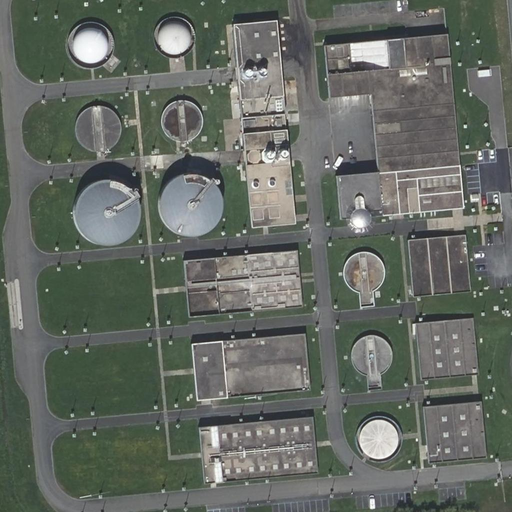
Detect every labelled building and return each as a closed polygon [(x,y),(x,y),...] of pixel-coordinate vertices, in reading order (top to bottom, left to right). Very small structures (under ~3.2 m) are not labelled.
[(162,21),(158,25),(155,30),(154,36),(155,42),(157,47),(160,52),(165,55),(170,57),(176,58),(182,57),(187,54),(191,50),(194,45),(195,39),(194,33),(192,28),(189,23),(184,20),(179,18),(173,17),(167,18),(162,21)] [(232,24),(251,227),(294,224),(276,20),(232,24)] [(104,26),(98,23),(90,22),(83,23),(77,26),(72,31),(68,37),(67,44),(68,52),(71,58),(77,63),(83,67),(90,68),(97,67),(104,64),(109,59),(112,52),(114,45),(112,38),(109,31),(104,26)] [(463,208),(447,33),(324,45),(328,96),(370,94),(377,172),(336,175),(339,220),(463,208)] [(165,132),(169,137),(175,140),(182,141),(185,141),(189,140),(194,137),(198,133),(201,129),(202,123),(202,117),(200,111),(196,107),(192,103),(189,102),(185,101),(180,101),(177,101),(173,102),(169,105),(167,107),(163,113),(162,116),(161,121),(162,126),(165,132)] [(85,109),(79,114),(76,121),(75,128),(76,135),(79,141),(84,147),(91,150),(98,151),(105,150),(111,147),(117,142),(120,136),(121,128),(120,121),(117,115),(112,109),(105,106),(98,105),(91,106),(85,109)] [(212,227),(217,222),(220,216),(222,208),(222,202),(221,194),(218,188),(213,182),(207,178),(201,175),(194,173),(187,173),(180,174),(174,177),(168,182),(164,187),(160,193),(159,200),(159,207),(159,208),(160,214),(163,221),(167,226),(173,231),(179,234),(186,236),(193,236),(200,235),(206,232),(212,227)] [(87,185),(79,192),(74,201),(73,211),(74,222),(79,231),(86,238),(95,243),(105,245),(116,243),(125,239),(132,231),(137,222),(139,212),(137,202),(132,192),(125,185),(116,181),(106,179),(96,180),(87,185)] [(412,296),(470,291),(465,234),(407,239),(412,296)] [(297,250),(183,261),(188,316),(302,307),(297,250)] [(342,273),(343,278),(345,283),(349,288),(353,291),(358,293),(359,308),(374,307),(372,292),(377,289),(381,285),(384,281),(385,275),(385,270),(384,264),(381,259),(377,255),(373,252),(368,251),(362,250),(357,251),(352,254),(348,257),(344,262),(343,267),(342,273)] [(478,374),(473,317),(415,322),(420,379),(478,374)] [(305,333),(191,343),(196,400),(310,389),(305,333)] [(366,375),(367,390),(382,388),(380,374),(384,371),(386,370),(388,367),(390,365),(391,362),(392,359),(392,357),(392,354),(392,351),(391,348),(390,347),(389,344),(387,342),(385,340),(383,338),(381,336),(378,335),(375,335),(372,334),(369,334),(367,335),(364,336),(361,337),(359,339),(357,340),(355,343),(353,345),(352,348),(351,350),(351,353),(351,356),(351,359),(352,362),(353,364),(355,367),(356,369),(358,371),(361,373),(363,374),(366,375)] [(428,463),(486,457),(481,400),(423,406),(428,463)] [(378,415),(375,415),(372,416),(369,417),(366,419),(364,421),(361,423),(359,426),(358,428),(357,432),(356,435),(356,438),(356,441),(357,444),(358,447),(359,450),(361,453),(363,455),(366,457),(369,459),(372,460),(375,461),(378,461),(381,461),(384,461),(388,460),(390,458),(393,457),(396,454),(398,452),(399,449),(401,446),(402,443),(402,440),(402,437),(402,434),(401,430),(400,427),(398,425),(396,422),(393,420),(391,418),(388,417),(385,416),(382,415),(378,415)] [(312,416),(199,426),(204,483),(318,473),(312,416)]
